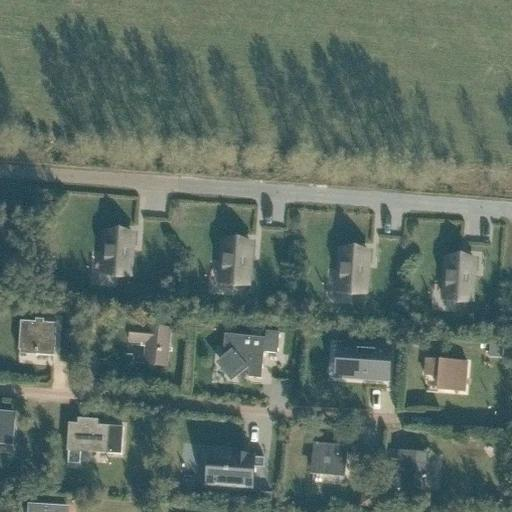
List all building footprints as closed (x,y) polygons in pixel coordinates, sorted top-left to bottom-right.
[(106,233),(102,274),(129,276),(132,235),(106,233)] [(220,284),(247,286),(250,244),(223,242),(220,284)] [(340,250),(337,292),(364,294),(367,253),(340,250)] [(473,260),(446,258),(443,300),(470,302),(473,260)] [(19,322),(17,351),(35,352),(35,356),(53,357),(55,324),(19,322)] [(91,323),(81,323),(81,337),(91,336),(91,323)] [(129,325),(128,343),(140,344),(140,347),(144,347),(143,366),(167,368),(170,329),(129,325)] [(265,332),(264,339),(224,335),(222,348),(231,349),(234,352),(220,364),(231,377),(244,366),(248,372),(248,378),(261,379),(263,353),(277,354),(278,333),(265,332)] [(295,332),(295,340),(307,341),(307,333),(295,332)] [(339,346),(338,370),(355,371),(355,379),(387,381),(389,349),(362,348),(358,347),(339,346)] [(488,348),(488,358),(501,359),(501,349),(488,348)] [(425,360),(424,377),(438,378),(437,389),(464,390),(466,368),(449,367),(449,361),(425,360)] [(0,413),(0,443),(12,445),(14,415),(0,413)] [(97,420),(76,419),(76,425),(67,425),(66,452),(121,455),(122,427),(97,426),(97,420)] [(313,446),(311,472),(343,474),(345,449),(313,446)] [(205,485),(251,489),(253,468),(263,469),(264,459),(254,459),(254,458),(230,456),(230,452),(203,450),(201,468),(207,468),(205,485)] [(392,461),(391,469),(397,469),(395,489),(422,491),(426,453),(398,451),(397,461),(392,461)] [(24,478),(14,476),(13,488),(22,489),(24,478)] [(163,485),(162,497),(171,498),(172,486),(163,485)] [(487,502),(495,507),(501,499),(494,494),(487,502)] [(11,495),(10,507),(20,507),(21,496),(11,495)]
